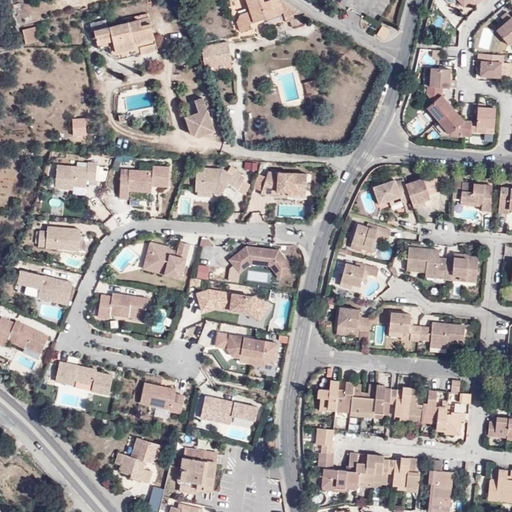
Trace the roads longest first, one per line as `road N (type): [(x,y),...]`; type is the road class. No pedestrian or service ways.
road 1 (tertiary): [(297,353),(325,234),(373,137)]
road 2 (residential): [(502,0),(466,37),(466,74),(470,84),(507,94),(503,161)]
road 3 (residential): [(482,376),(297,353)]
road 4 (primary): [(113,511),(0,393)]
road 5 (tertiary): [(298,511),(289,455),(297,353)]
road 6 (primary): [(0,406),(97,511)]
road 7 (residential): [(490,312),(498,242),(434,235)]
road 8 (unclassified): [(373,137),(503,161)]
road 9 (residential): [(474,454),(346,441)]
road 10 (residential): [(297,0),(403,62)]
